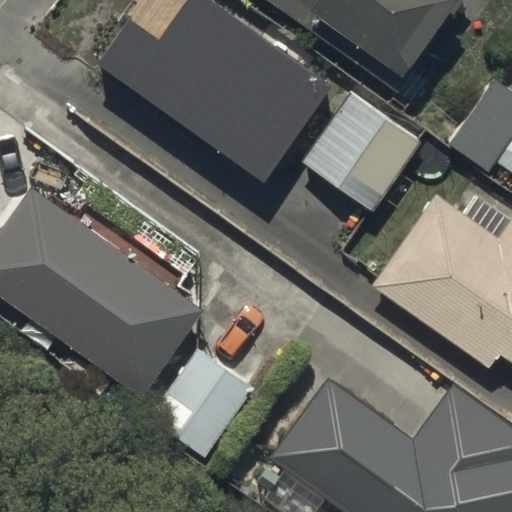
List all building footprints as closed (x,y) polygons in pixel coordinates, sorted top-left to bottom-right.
[(128,15),(97,58),(265,176),(332,82),(214,0),(186,0),(160,37),(128,15)] [(461,0),(270,0),(398,90),(461,0)] [(511,87),(493,75),(447,140),(488,169),(495,159),(511,171),(511,87)] [(419,137),(348,90),(301,162),(371,209),(419,137)] [(31,185),(0,226),(0,294),(138,395),(201,309),(31,185)] [(467,213),(436,192),(375,284),(488,365),(500,348),(511,356),(511,218),(478,195),(467,213)] [(254,388),(200,350),(152,418),(205,456),(254,388)] [(325,375),(268,455),(347,511),(511,511),(511,426),(452,383),(413,437),(325,375)]
